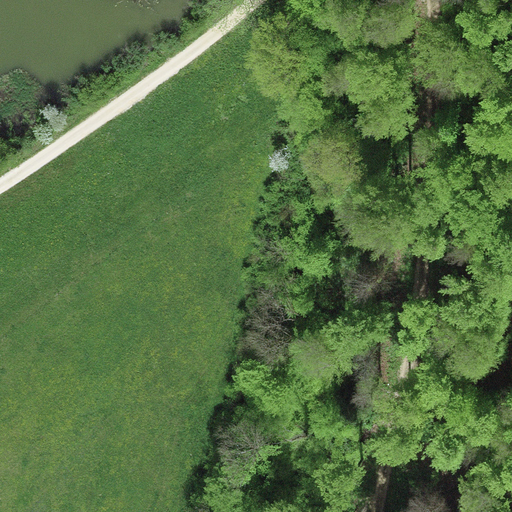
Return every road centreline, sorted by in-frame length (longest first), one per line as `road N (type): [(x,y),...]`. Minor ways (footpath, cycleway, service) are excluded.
road 1 (track): [(433,0),(437,52),(421,265),(374,511)]
road 2 (track): [(264,0),(0,184)]
